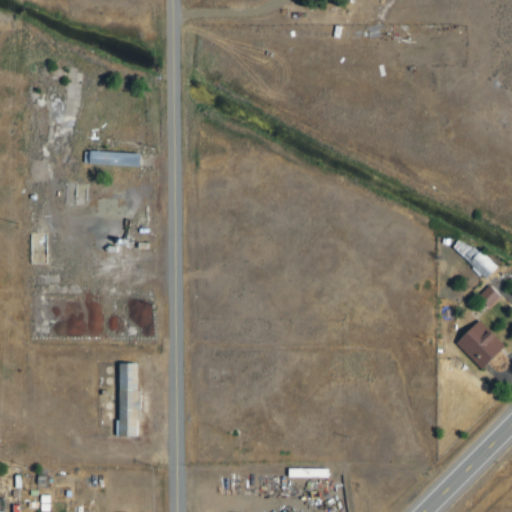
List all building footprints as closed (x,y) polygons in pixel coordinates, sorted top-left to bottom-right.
[(152,149),(152,161),(102,158),(103,146),(152,149)] [(136,153),(85,151),(84,164),(135,166),(136,153)] [(484,280),(494,269),(460,237),(450,248),(484,280)] [(476,297),(487,307),(498,296),(487,285),(476,297)] [(500,286),(511,296),(502,308),(490,297),(500,286)] [(452,342),(477,369),(501,346),(476,320),(452,342)] [(511,342),(511,353),(494,371),(467,344),(491,321),(511,342)] [(138,437),(138,401),(138,363),(114,363),(115,437),(138,437)] [(131,363),(131,421),(126,421),(126,440),(147,440),(147,436),(151,436),(152,413),(157,413),(157,401),(151,401),(151,363),(131,363)]
